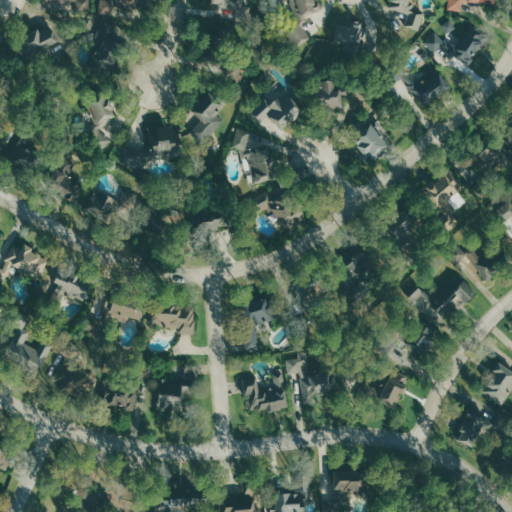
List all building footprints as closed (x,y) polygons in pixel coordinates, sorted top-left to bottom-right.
[(44,0),(44,3),(61,2),(61,12),(91,12),(90,0),(44,0)] [(137,0),(101,0),(99,14),(135,19),(137,0)] [(309,42),(303,17),(320,12),(316,0),(292,0),(299,25),(289,28),(293,46),(309,42)] [(420,30),(425,14),(413,11),(415,3),(412,3),(412,0),(390,0),(388,7),(409,14),(406,26),(420,30)] [(450,0),(449,9),(463,11),(464,0),(494,4),(494,0),(450,0)] [(366,49),(369,29),(363,28),(364,22),(354,20),(353,26),(339,23),(336,44),(366,49)] [(17,40),(28,62),(52,50),(50,45),(59,40),(50,23),(17,40)] [(435,31),(426,42),(454,64),(460,57),(469,64),(490,37),(474,24),(456,47),(435,31)] [(395,81),(410,74),(404,62),(389,70),(395,81)] [(410,86),(424,104),(450,85),(436,67),(410,86)] [(342,89),(335,89),(335,80),(322,80),(322,88),(319,88),(320,109),(343,108),(342,89)] [(270,115),(282,129),(303,110),(286,91),(272,104),(266,98),(251,111),(262,122),(270,115)] [(95,125),(86,128),(93,150),(109,145),(102,125),(117,120),(108,95),(88,102),(95,125)] [(201,120),(192,130),(206,142),(227,116),(202,97),(191,111),(201,120)] [(389,143),(371,124),(353,141),(370,160),(389,143)] [(147,129),(151,160),(184,156),(181,133),(176,134),(175,125),(147,129)] [(254,182),(275,179),(273,163),(274,159),(272,147),(267,145),(256,146),(255,134),(238,129),(233,147),(241,149),(242,158),(252,161),(254,182)] [(17,152),(11,151),(9,164),(37,169),(40,153),(29,151),(32,137),(20,135),(17,152)] [(509,164),(511,171),(511,150),(506,153),(501,141),(481,150),(491,172),(509,164)] [(69,177),(78,157),(61,148),(43,185),(83,204),(90,188),(69,177)] [(487,172),(472,154),(458,165),(473,184),(487,172)] [(437,208),(464,190),(450,171),(424,188),(437,208)] [(253,215),(272,208),(281,230),(303,222),(288,184),(247,200),(253,215)] [(111,222),(121,201),(97,189),(87,210),(111,222)] [(184,213),(151,207),(149,223),(157,225),(157,226),(181,230),(184,213)] [(420,229),(405,209),(386,224),(401,244),(420,229)] [(195,230),(227,229),(226,210),(194,211),(195,230)] [(14,244),(2,269),(0,267),(0,282),(8,286),(15,269),(34,278),(45,254),(24,245),(22,248),(14,244)] [(469,256),(488,281),(506,266),(492,248),(481,257),(472,244),(465,250),(460,244),(449,253),(458,265),(469,256)] [(385,265),(369,246),(347,264),(362,284),(385,265)] [(92,282),(74,276),(72,283),(57,278),(54,286),(52,285),(48,299),(62,303),(65,294),(86,301),(92,282)] [(441,327),(478,293),(466,280),(458,287),(454,282),(439,296),(444,302),(438,307),(420,287),(411,295),(441,327)] [(261,347),(256,324),(276,320),(270,293),(239,300),(249,349),(261,347)] [(130,318),(142,319),(144,301),(106,296),(103,318),(129,322),(130,318)] [(195,333),(196,307),(154,306),(153,325),(179,326),(179,333),(195,333)] [(39,371),(53,346),(53,344),(49,341),(42,340),(38,349),(28,343),(31,331),(27,329),(29,325),(32,314),(17,310),(12,331),(15,333),(6,349),(5,353),(35,370),(39,371)] [(408,343),(424,354),(439,330),(423,320),(408,343)] [(304,403),(316,402),(316,394),(338,392),(336,372),(312,374),(310,355),(287,357),(289,373),(301,372),(304,403)] [(100,380),(64,362),(54,383),(90,400),(100,380)] [(511,370),(499,362),(493,370),(496,372),(484,392),(503,405),(511,390),(511,370)] [(154,377),(150,365),(138,370),(142,381),(154,377)] [(411,377),(400,371),(398,374),(388,369),(384,378),(372,373),(364,390),(397,406),(411,377)] [(290,406),(283,371),(273,373),(276,385),(260,389),(256,374),(243,377),(251,414),(290,406)] [(158,406),(189,407),(190,381),(160,379),(158,406)] [(135,411),(139,390),(105,383),(101,405),(135,411)] [(458,440),(475,446),(482,426),(494,431),(498,420),(469,409),(458,440)] [(0,466),(7,469),(13,454),(2,449),(7,437),(0,434),(0,466)] [(332,469),(363,468),(364,497),(333,497),(332,469)] [(169,482),(169,511),(186,511),(186,507),(206,507),(205,481),(169,482)] [(268,511),(268,489),(301,487),(302,511),(268,511)] [(217,495),(219,511),(253,511),(252,492),(217,495)]
